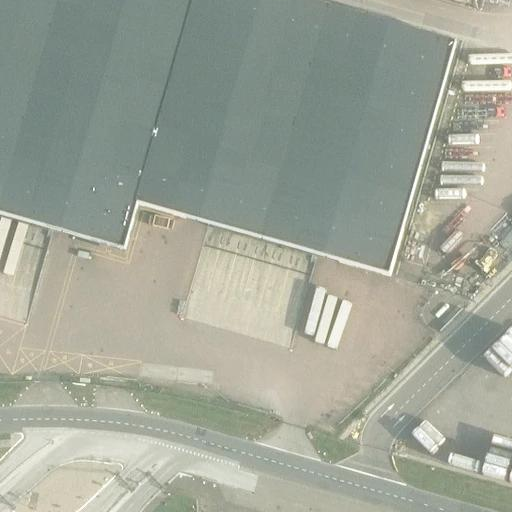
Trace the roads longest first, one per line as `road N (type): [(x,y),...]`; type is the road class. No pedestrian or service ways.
road 1 (unclassified): [(447,511),(177,435),(118,423),(0,421)]
road 2 (unknown): [(373,490),(376,444),(397,408),(511,295)]
road 3 (unknown): [(43,333),(102,282),(165,255)]
